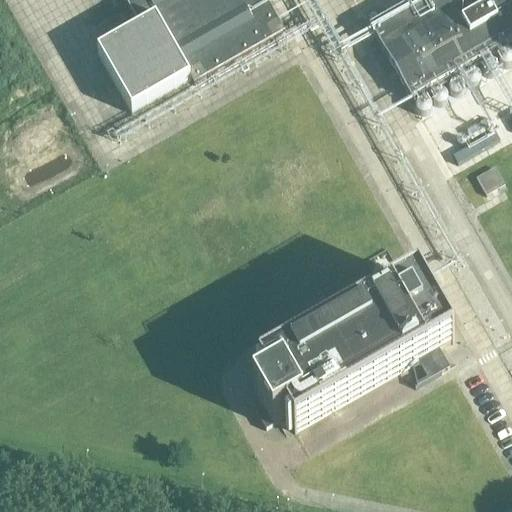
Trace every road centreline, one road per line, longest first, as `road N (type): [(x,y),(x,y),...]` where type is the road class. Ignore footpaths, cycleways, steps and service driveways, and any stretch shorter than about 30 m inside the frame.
road 1 (unclassified): [(427,261),(234,362),(227,376),(284,488),(381,511)]
road 2 (unclassified): [(305,48),(107,161),(18,0)]
road 3 (unclassified): [(468,239),(347,24)]
road 4 (unclassified): [(305,48),(427,261)]
road 5 (unclassified): [(427,261),(511,400)]
